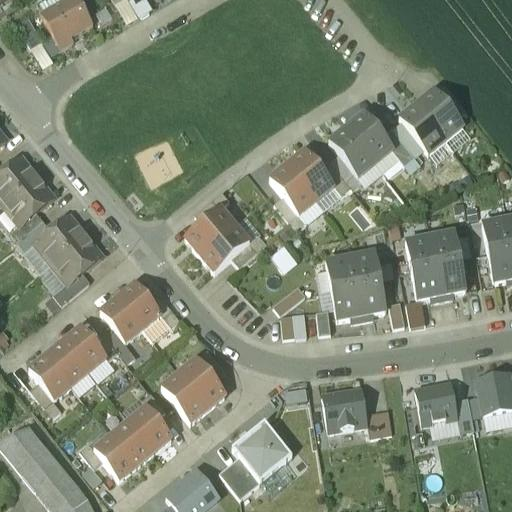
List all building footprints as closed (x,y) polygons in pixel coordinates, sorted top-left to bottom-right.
[(73,0),(72,0),(39,19),(59,55),(72,47),(69,42),(91,30),(73,0)] [(125,5),(122,0),(109,0),(115,10),(125,5)] [(40,48),(27,25),(17,30),(30,54),(40,48)] [(465,116),(442,88),(433,96),(455,124),(465,116)] [(455,124),(433,96),(415,110),(444,146),(462,132),(455,124)] [(444,146),(415,110),(397,124),(426,160),(444,146)] [(381,142),(362,119),(345,133),(374,169),(390,156),(391,155),(381,142)] [(345,133),(327,147),(338,160),(356,183),(374,169),(345,133)] [(413,163),(390,135),(381,142),(391,155),(390,156),(403,171),(413,163)] [(317,173),(303,156),(286,170),(315,206),(332,192),(317,173)] [(356,183),(338,160),(328,168),(349,194),(351,196),(360,189),(356,183)] [(1,178),(0,178),(0,208),(2,211),(36,183),(19,163),(1,178)] [(328,168),(326,166),(317,173),(332,192),(340,201),(349,194),(328,168)] [(315,206),(286,170),(268,185),(281,202),(297,221),(315,206)] [(52,204),(36,183),(2,211),(18,231),(34,218),(52,204)] [(220,198),(193,221),(200,230),(218,215),(227,207),(220,198)] [(297,221),(281,202),(272,209),(295,237),(304,230),(297,221)] [(233,232),(218,215),(200,230),(183,245),(198,262),(233,232)] [(34,218),(18,231),(9,238),(17,248),(42,227),(34,218)] [(49,237),(34,249),(50,269),(84,242),(68,222),(49,237)] [(511,256),(504,223),(493,225),(494,229),(480,231),(486,261),(511,256)] [(42,227),(17,248),(24,257),(34,249),(49,237),(42,227)] [(233,232),(198,262),(213,279),(229,265),(248,249),(233,232)] [(439,238),(428,240),(434,274),(459,269),(453,239),(440,242),(439,238)] [(434,274),(428,240),(417,242),(418,247),(404,249),(410,278),(434,274)] [(84,242),(50,269),(66,289),(66,290),(81,278),(101,262),(84,242)] [(257,242),(248,249),(229,265),(238,274),(265,251),(257,242)] [(0,267),(4,273),(23,258),(24,257),(17,248),(0,260),(0,267)] [(23,258),(39,278),(50,269),(34,249),(24,257),(23,258)] [(511,258),(511,256),(486,261),(491,290),(505,287),(506,291),(511,289),(511,258)] [(359,258),(348,260),(354,291),(379,286),(373,259),(360,262),(359,258)] [(354,291),(348,260),(337,262),(337,266),(324,269),(329,295),(354,291)] [(55,298),(66,289),(50,269),(39,278),(55,298)] [(459,269),(434,274),(441,306),(451,304),(451,300),(464,297),(459,269)] [(441,306),(434,274),(410,278),(415,307),(429,304),(430,308),(441,306)] [(81,278),(66,290),(66,289),(55,298),(52,300),(60,310),(88,288),(81,278)] [(379,286),(354,291),(361,326),(371,324),(371,320),(384,317),(379,286)] [(147,305),(134,290),(116,304),(141,335),(159,321),(147,305)] [(354,291),(329,295),(335,327),(349,324),(349,328),(361,326),(354,291)] [(296,294),(272,313),(279,322),(304,302),(296,294)] [(178,326),(156,298),(147,305),(159,321),(169,333),(178,326)] [(52,316),(60,310),(52,300),(44,306),(52,316)] [(141,335),(116,304),(98,318),(123,349),(141,335)] [(399,310),(387,312),(392,335),(403,333),(399,310)] [(327,318),(315,319),(317,341),(329,340),(327,318)] [(303,320),(291,322),(294,344),(294,345),(306,344),(303,320)] [(291,322),(280,324),(282,345),(294,344),(291,322)] [(105,364),(80,333),(62,347),(87,378),(105,364)] [(62,347),(45,361),(70,392),(87,378),(62,347)] [(206,357),(195,366),(212,387),(223,378),(206,357)] [(70,392),(45,361),(27,375),(52,406),(70,392)] [(195,366),(177,380),(206,416),(224,401),(212,387),(195,366)] [(206,416),(177,380),(160,394),(188,430),(206,416)] [(478,403),(482,423),(511,416),(511,398),(510,398),(507,380),(475,386),(478,403)] [(449,391),(413,398),(420,432),(456,424),(453,408),(449,391)] [(360,396),(320,403),(326,438),(366,432),(360,396)] [(478,403),(467,405),(470,425),(482,423),(478,403)] [(467,405),(453,408),(456,424),(459,439),(473,436),(470,425),(467,405)] [(170,445),(145,414),(127,428),(152,459),(170,445)] [(387,416),(364,420),(368,443),(391,440),(387,416)] [(152,459),(127,428),(110,442),(135,473),(152,459)] [(238,464),(259,489),(291,463),(263,429),(231,455),(238,464)] [(88,511),(87,508),(26,434),(0,445),(0,455),(46,511),(88,511)] [(135,473),(110,442),(92,456),(117,487),(135,473)] [(259,489),(238,464),(218,479),(239,505),(259,489)] [(206,511),(216,504),(196,479),(165,504),(168,508),(171,511),(206,511)]
